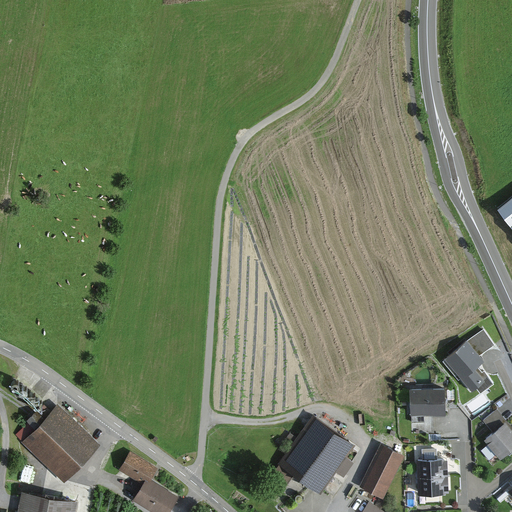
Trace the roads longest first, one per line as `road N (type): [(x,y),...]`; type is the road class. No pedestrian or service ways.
road 1 (track): [(204,419),(225,176),(259,124),(311,94),(329,71),(357,0)]
road 2 (secondary): [(427,0),(437,124),(511,307)]
road 3 (tertiary): [(0,346),(190,478),(225,511)]
